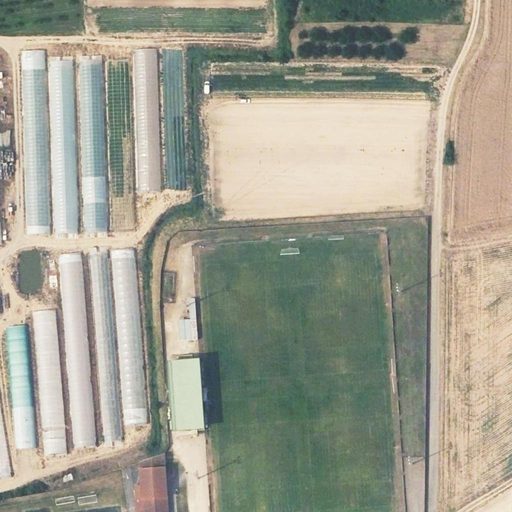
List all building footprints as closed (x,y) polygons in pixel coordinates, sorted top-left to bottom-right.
[(163,192),(157,49),(132,50),(138,193),(163,192)] [(51,236),(46,51),(22,52),(27,236),(51,236)] [(136,233),(130,59),(105,60),(111,234),(136,233)] [(108,234),(104,60),(79,60),(83,234),(108,234)] [(50,62),(54,235),(79,234),(74,61),(50,62)] [(0,132),(0,143),(11,141),(9,131),(0,132)] [(149,424),(136,249),(115,250),(127,425),(149,424)] [(107,252),(92,253),(105,445),(123,444),(119,389),(117,389),(107,252)] [(95,447),(83,253),(59,255),(72,449),(95,447)] [(180,341),(199,340),(197,299),(190,299),(191,319),(179,320),(180,341)] [(57,310),(33,312),(43,457),(66,455),(57,310)] [(35,429),(33,429),(26,326),(6,327),(14,451),(37,449),(35,429)] [(201,432),(196,363),(168,365),(174,434),(201,432)] [(0,479),(10,478),(0,402),(0,479)] [(162,511),(162,488),(167,488),(166,458),(139,466),(140,511),(162,511)]
